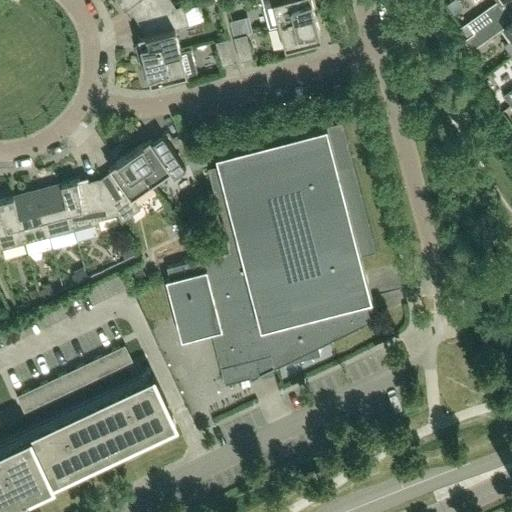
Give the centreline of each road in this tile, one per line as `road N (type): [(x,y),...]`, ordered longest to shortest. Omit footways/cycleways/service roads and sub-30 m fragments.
road 1 (residential): [(109,511),(393,377)]
road 2 (residential): [(87,87),(115,103),(171,104),(377,49)]
road 3 (residential): [(377,49),(448,312)]
road 4 (tertiary): [(511,451),(370,511)]
